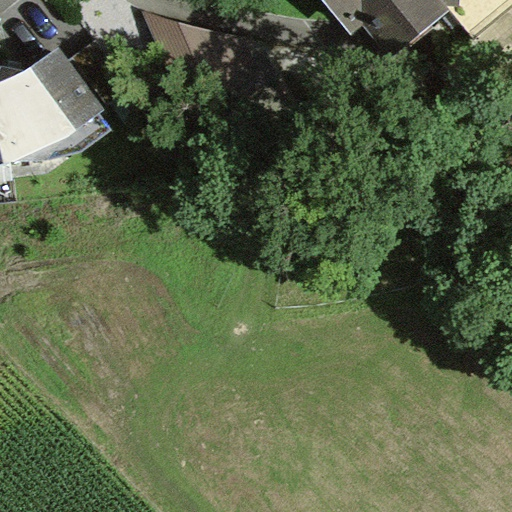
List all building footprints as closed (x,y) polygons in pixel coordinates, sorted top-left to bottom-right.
[(371,10),(362,0),(339,0),(353,17),(398,42),(371,10)] [(383,0),(362,0),(371,10),(383,0)] [(452,0),(451,0),(383,0),(371,10),(398,42),(399,44),(452,0)] [(511,0),(451,0),(452,0),(484,39),(511,15),(511,0)] [(187,69),(205,112),(236,99),(218,55),(252,42),(250,38),(205,28),(151,9),(177,73),(187,69)] [(136,86),(100,37),(76,54),(112,103),(136,86)] [(45,154),(100,109),(59,49),(44,60),(32,69),(6,68),(0,77),(0,159),(12,156),(45,154)] [(275,83),(255,92),(266,118),(286,110),(275,83)] [(216,138),(266,118),(255,92),(236,99),(205,112),(216,138)] [(113,127),(100,109),(45,154),(83,148),(113,127)]
